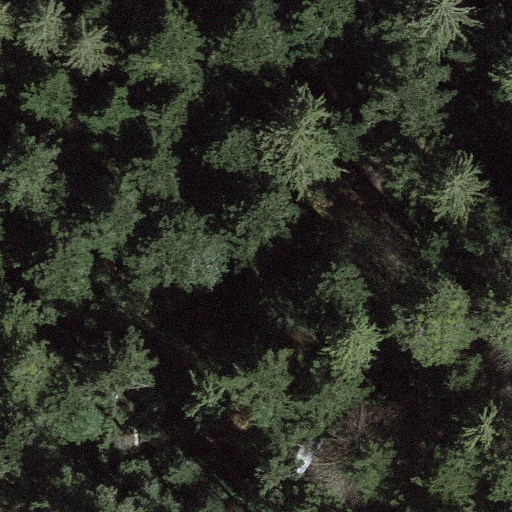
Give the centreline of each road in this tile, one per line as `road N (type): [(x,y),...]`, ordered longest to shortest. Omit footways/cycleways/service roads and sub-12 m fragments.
road 1 (track): [(357,511),(416,333),(387,179),(297,114),(0,147)]
road 2 (track): [(511,414),(376,511)]
